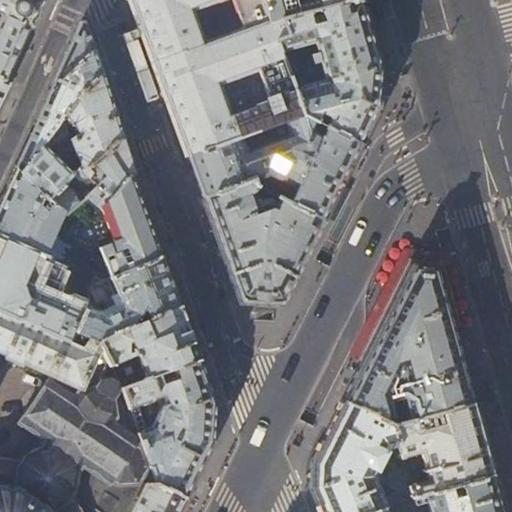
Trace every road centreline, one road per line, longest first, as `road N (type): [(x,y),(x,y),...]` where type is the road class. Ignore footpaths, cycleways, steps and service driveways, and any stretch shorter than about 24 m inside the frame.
road 1 (residential): [(102,0),(263,450)]
road 2 (secondary): [(263,450),(388,201),(479,145)]
road 3 (tertiary): [(479,145),(511,262)]
